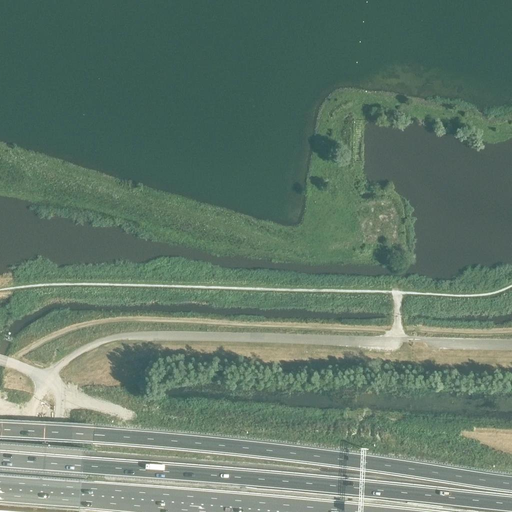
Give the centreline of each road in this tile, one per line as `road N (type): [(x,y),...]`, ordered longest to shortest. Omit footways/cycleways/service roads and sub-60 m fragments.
road 1 (motorway): [(511,484),(0,458)]
road 2 (unknown): [(11,364),(51,337),(108,322),(511,331)]
road 3 (motorway): [(383,511),(0,491)]
road 4 (unclassified): [(46,379),(77,352),(125,336),(413,340)]
road 5 (unclassified): [(19,511),(24,431),(46,379)]
